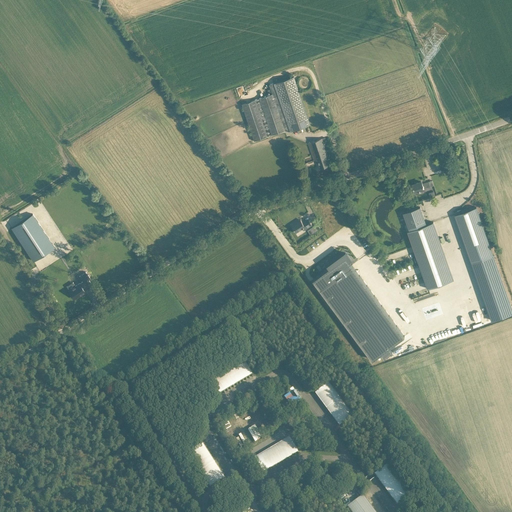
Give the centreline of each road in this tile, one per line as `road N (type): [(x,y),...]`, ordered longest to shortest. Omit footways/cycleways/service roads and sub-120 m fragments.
road 1 (unclassified): [(0,370),(247,212),(511,117)]
road 2 (track): [(0,505),(136,437)]
road 3 (track): [(63,330),(136,437)]
road 4 (track): [(63,330),(0,222)]
